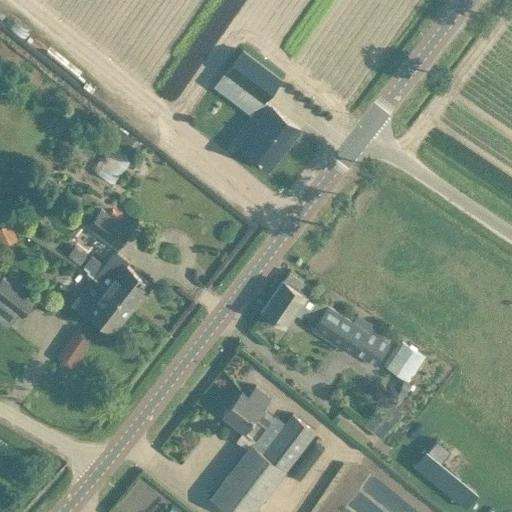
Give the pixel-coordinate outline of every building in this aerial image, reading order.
[(228,91),(237,79),(264,101),(281,78),(243,49),(226,71),(216,83),(228,91)] [(269,168),(270,167),(268,165),(286,142),(288,143),(300,127),(271,105),(240,145),(269,168)] [(142,143),(107,118),(100,128),(120,142),(119,143),(134,154),(142,143)] [(98,168),(121,186),(140,161),(117,144),(98,168)] [(117,246),(130,231),(101,208),(89,224),(117,246)] [(10,223),(0,227),(0,239),(3,245),(17,238),(10,223)] [(107,286),(132,306),(150,283),(126,263),(128,260),(116,250),(112,251),(103,262),(92,254),(84,265),(89,268),(87,271),(94,277),(93,277),(107,286)] [(265,311),(279,321),(286,325),(296,310),(303,315),(305,312),(318,320),(316,323),(318,325),(316,327),(353,353),(356,350),(376,363),(378,361),(389,344),(382,340),(388,331),(359,313),(354,321),(308,291),(311,286),(290,271),(263,309),(265,311)] [(0,281),(0,297),(20,313),(22,315),(33,301),(3,277),(0,281)] [(107,286),(93,277),(72,304),(95,322),(98,318),(113,330),(132,306),(107,286)] [(71,337),(57,356),(72,366),(85,347),(71,337)] [(402,341),(386,366),(404,378),(407,380),(408,380),(424,355),(402,341)] [(211,495),(227,507),(233,511),(252,511),(314,432),(293,415),(286,423),(265,407),(272,396),(255,383),(248,393),(242,389),(223,413),(244,429),(236,439),(248,448),(211,495)] [(370,417),(386,430),(402,410),(391,402),(383,413),(377,408),(370,417)] [(421,423),(402,451),(452,484),(460,472),(441,459),(442,456),(427,446),(436,433),(421,423)]
